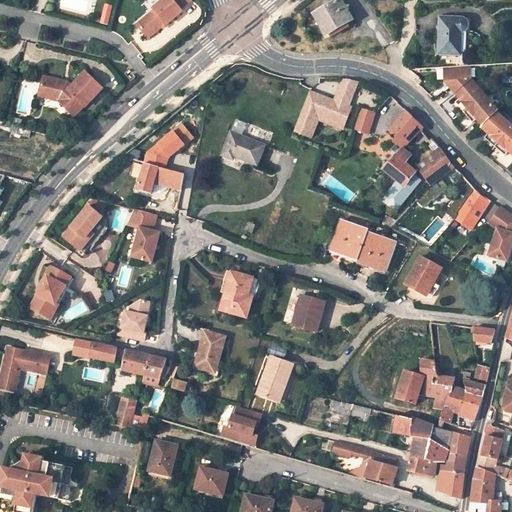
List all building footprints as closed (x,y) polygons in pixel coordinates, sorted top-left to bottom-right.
[(148,15),(136,24),(147,38),(161,26),(165,23),(166,24),(181,11),(180,9),(189,0),(162,0),(160,2),(152,8),(154,10),(156,13),(150,18),(148,15)] [(337,0),(314,14),(327,35),(353,20),(342,2),(337,0)] [(156,13),(154,10),(148,15),(150,18),(156,13)] [(463,18),(440,17),(439,53),(459,54),(460,30),(462,30),(465,28),(466,27),(466,24),(466,21),(465,20),(463,18)] [(467,80),(466,66),(440,68),(441,83),(451,94),(467,80)] [(86,107),(103,88),(85,72),(72,86),(69,84),(67,86),(62,85),(63,82),(43,77),(39,96),(49,99),(50,94),(60,97),(58,101),(76,117),(85,106),(86,107)] [(294,131),(308,136),(317,113),(344,124),(350,108),(347,106),(352,94),(357,82),(354,81),(346,80),(343,79),(334,101),(310,92),(294,131)] [(497,109),(467,80),(451,94),(457,99),(453,103),(472,122),(476,118),(482,124),(495,110),(497,109)] [(376,113),(361,109),(354,131),(369,135),(376,113)] [(511,126),(495,110),(482,124),(481,126),(488,133),(484,137),(500,152),(502,154),(506,150),(511,154),(511,126)] [(404,142),(420,124),(407,111),(390,129),(404,142)] [(0,126),(19,132),(20,126),(0,120),(0,126)] [(420,131),(423,132),(423,127),(420,124),(404,142),(408,145),(420,131)] [(168,158),(185,145),(173,131),(147,153),(145,162),(146,162),(166,168),(168,158)] [(264,145),(230,132),(221,156),(233,160),(234,157),(257,165),(264,145)] [(415,172),(405,163),(411,156),(403,148),(384,169),(400,182),(404,186),(413,175),(415,172)] [(440,148),(434,152),(416,166),(430,186),(441,177),(454,167),(440,148)] [(151,194),(155,180),(169,184),(168,187),(181,191),(185,175),(145,164),(146,162),(145,162),(142,161),(140,167),(144,168),(137,190),(151,194)] [(404,186),(400,182),(385,200),(397,210),(421,182),(413,175),(404,186)] [(441,177),(430,186),(417,200),(424,207),(449,188),(441,177)] [(458,214),(457,214),(469,196),(474,189),(468,182),(446,214),(455,220),(455,219),(458,214)] [(491,201),(474,189),(470,196),(469,196),(457,214),(458,214),(455,219),(471,230),(491,201)] [(94,246),(107,230),(106,221),(98,214),(108,202),(95,199),(63,237),(83,254),(91,244),(94,246)] [(511,216),(510,215),(500,207),(488,223),(497,229),(489,256),(508,261),(511,246),(511,216)] [(153,231),(157,215),(146,212),(134,209),(127,225),(140,228),(132,257),(152,263),(160,233),(153,231)] [(369,230),(341,220),(331,248),(359,258),(358,261),(386,271),(396,242),(368,233),(369,230)] [(451,230),(458,223),(454,220),(448,227),(451,230)] [(442,270),(421,257),(405,285),(423,296),(428,287),(427,284),(429,281),(434,284),(442,270)] [(56,304),(66,286),(62,284),(67,275),(52,266),(46,275),(48,277),(31,307),(45,315),(52,302),(56,304)] [(258,279),(227,270),(221,292),(225,293),(220,310),(247,317),(258,279)] [(66,286),(71,277),(67,275),(62,284),(66,286)] [(428,299),(436,285),(434,284),(429,281),(427,284),(428,287),(423,296),(428,299)] [(325,302),(301,296),(293,325),(316,331),(325,302)] [(144,330),(148,315),(149,302),(141,301),(131,305),(129,311),(125,310),(122,326),(120,326),(118,335),(144,340),(146,331),(144,330)] [(51,318),(58,305),(56,304),(52,302),(45,315),(49,317),(51,318)] [(461,325),(459,332),(469,334),(471,326),(461,325)] [(491,342),(495,329),(473,327),(474,339),(491,342)] [(225,337),(205,332),(195,367),(211,371),(210,374),(217,376),(221,362),(218,362),(225,337)] [(90,357),(94,343),(76,339),(73,353),(90,357)] [(94,343),(90,357),(115,362),(116,357),(118,349),(94,343)] [(283,347),(270,343),(267,351),(280,355),(283,347)] [(18,349),(7,347),(6,354),(16,356),(18,349)] [(50,356),(18,349),(16,356),(6,354),(1,378),(17,382),(20,368),(46,374),(50,356)] [(127,351),(118,349),(116,357),(125,359),(127,351)] [(149,356),(127,351),(125,359),(122,370),(144,375),(149,356)] [(166,359),(149,356),(144,375),(153,377),(152,383),(158,384),(160,379),(166,359)] [(290,363),(271,357),(257,394),(280,402),(286,386),(282,384),(290,363)] [(435,361),(422,359),(422,376),(405,370),(397,398),(416,403),(417,399),(428,401),(430,395),(438,396),(435,406),(444,408),(452,385),(455,378),(437,375),(435,361)] [(293,365),(290,363),(282,384),(286,386),(293,365)] [(490,368),(477,365),(474,377),(487,380),(490,368)] [(0,388),(15,391),(17,382),(1,378),(0,380),(0,388)] [(485,386),(469,381),(469,379),(462,378),(466,391),(459,414),(474,420),(481,403),(485,386)] [(184,392),(187,383),(173,380),(171,388),(184,392)] [(466,391),(452,385),(444,408),(440,420),(451,423),(454,412),(459,414),(466,391)] [(123,399),(122,399),(115,426),(131,429),(135,413),(137,403),(123,399)] [(342,414),(350,416),(353,404),(345,402),(342,414)] [(364,412),(366,407),(353,404),(350,416),(362,419),(364,412)] [(259,431),(265,413),(241,407),(238,406),(231,428),(227,427),(224,438),(252,446),(255,436),(257,431),(259,431)] [(377,416),(379,410),(366,407),(364,412),(369,414),(377,416)] [(146,415),(135,413),(131,429),(145,432),(149,415),(146,414),(146,415)] [(340,423),(348,425),(350,416),(342,414),(340,423)] [(396,414),(393,432),(416,436),(408,470),(434,475),(436,461),(436,460),(426,458),(430,439),(433,426),(409,418),(396,414)] [(505,477),(508,470),(496,466),(497,459),(498,459),(502,439),(501,439),(503,431),(491,426),(491,424),(487,424),(485,430),(487,435),(480,463),(479,462),(478,467),(495,473),(505,477)] [(454,432),(433,426),(430,439),(426,458),(436,460),(436,461),(447,462),(450,450),(454,432)] [(472,437),(456,432),(451,451),(451,453),(449,464),(443,464),(437,490),(461,498),(464,473),(467,456),(472,437)] [(178,445),(156,440),(149,468),(158,470),(157,472),(170,475),(178,445)] [(352,446),(335,441),(332,452),(349,456),(351,452),(352,446)] [(367,450),(352,446),(351,452),(365,456),(367,450)] [(366,478),(392,485),(397,468),(395,468),(396,466),(396,458),(367,450),(365,456),(362,467),(348,474),(365,479),(366,478)] [(34,457),(26,455),(24,462),(11,471),(4,469),(2,478),(6,478),(5,482),(7,482),(6,489),(4,488),(0,505),(0,511),(32,511),(36,495),(70,502),(74,486),(69,485),(73,469),(43,462),(33,460),(34,457)] [(228,473),(201,466),(195,489),(223,495),(228,473)] [(500,511),(501,500),(493,499),(495,473),(478,467),(477,466),(473,482),(471,502),(486,503),(490,502),(488,511),(500,511)] [(270,511),(273,500),(246,494),(241,511),(270,511)] [(320,511),(323,503),(295,497),(291,511),(320,511)] [(469,511),(488,511),(490,502),(486,503),(471,502),(469,511)]
